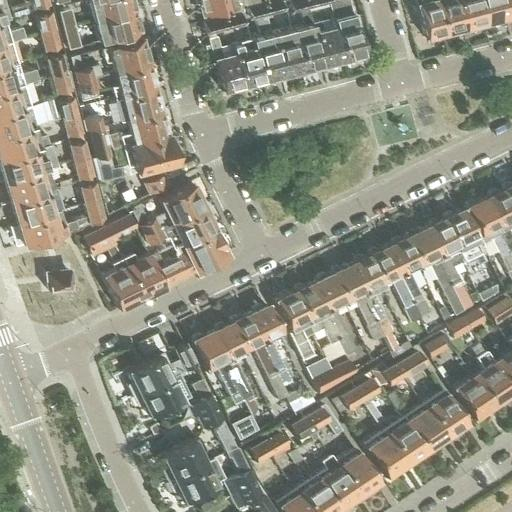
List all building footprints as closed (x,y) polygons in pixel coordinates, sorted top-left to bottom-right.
[(129,0),(85,0),(90,18),(131,7),(129,0)] [(195,0),(199,13),(231,5),(233,4),(232,0),(195,0)] [(243,5),(260,1),(263,0),(232,0),(233,4),(231,5),(232,8),(243,5)] [(263,0),(260,1),(264,16),(269,15),(268,12),(280,9),(277,0),(263,0)] [(285,0),(288,12),(289,14),(297,12),(299,23),(288,26),(299,67),(319,62),(308,21),(305,9),(302,0),(285,0)] [(302,0),(305,9),(326,4),(324,0),(302,0)] [(345,0),(337,2),(339,13),(329,16),(339,57),(360,52),(349,10),(346,0),(345,0)] [(412,0),(421,36),(439,31),(431,0),(412,0)] [(431,0),(439,31),(461,25),(454,0),(431,0)] [(454,0),(461,25),(482,20),(476,0),(454,0)] [(476,0),(482,20),(503,14),(499,0),(476,0)] [(511,0),(499,0),(503,14),(511,12),(511,0)] [(246,18),(252,16),(257,34),(247,37),(258,78),(278,73),(268,31),(264,16),(260,1),(243,5),(246,18)] [(10,8),(13,15),(27,11),(25,3),(10,8)] [(60,26),(81,20),(79,13),(70,15),(68,7),(56,10),(60,26)] [(131,7),(90,18),(96,40),(137,29),(131,7)] [(37,30),(52,26),(47,8),(32,12),(37,30)] [(219,14),(223,31),(229,29),(229,27),(240,24),(236,9),(219,14)] [(223,31),(219,14),(200,19),(203,33),(220,29),(220,31),(223,31)] [(319,62),(339,57),(329,16),(308,21),(319,62)] [(81,21),(81,20),(60,26),(65,48),(77,45),(72,24),(81,21)] [(28,26),(16,29),(18,36),(30,32),(28,26)] [(52,26),(37,30),(41,48),(56,44),(52,26)] [(278,73),(299,67),(288,26),(268,31),(278,73)] [(205,36),(207,47),(218,88),(237,83),(226,42),(216,45),(213,34),(205,36)] [(110,70),(145,61),(139,37),(98,47),(101,59),(107,57),(110,70)] [(247,37),(226,42),(237,83),(258,78),(247,37)] [(0,64),(13,61),(10,50),(1,53),(0,48),(0,64)] [(42,56),(47,74),(63,69),(58,52),(42,56)] [(73,79),(99,73),(96,62),(77,67),(74,54),(68,55),(71,68),(73,79)] [(0,87),(20,82),(13,61),(0,64),(0,87)] [(107,84),(110,97),(152,86),(145,61),(110,70),(113,82),(107,84)] [(66,68),(63,69),(47,74),(52,91),(67,87),(67,86),(71,85),(66,68)] [(101,83),(99,73),(73,79),(77,94),(89,91),(88,87),(93,86),(93,85),(101,83)] [(0,110),(26,103),(20,82),(0,87),(0,110)] [(122,118),(158,109),(152,86),(110,97),(113,107),(118,106),(122,118)] [(58,116),(73,112),(69,94),(53,98),(58,116)] [(0,134),(32,124),(26,103),(0,110),(0,134)] [(110,147),(118,144),(164,133),(158,109),(122,118),(124,127),(106,131),(110,147)] [(82,129),(85,128),(104,123),(103,122),(109,121),(106,110),(97,112),(97,114),(79,118),(82,129)] [(73,112),(58,116),(62,134),(78,130),(73,112)] [(105,127),(104,123),(85,128),(91,152),(106,148),(101,128),(105,127)] [(0,134),(0,157),(34,147),(33,144),(45,141),(42,132),(35,134),(32,124),(0,134)] [(132,171),(173,160),(165,132),(164,133),(118,144),(122,163),(130,161),(132,171)] [(69,159),(85,155),(80,137),(64,142),(69,159)] [(34,149),(34,147),(0,157),(0,174),(2,180),(45,167),(39,147),(34,149)] [(107,154),(106,148),(91,152),(92,155),(89,156),(95,180),(120,174),(118,164),(109,166),(106,154),(107,154)] [(85,155),(69,159),(74,177),(89,173),(85,155)] [(51,188),(45,167),(2,180),(8,201),(42,190),(51,188)] [(140,182),(145,193),(167,182),(161,171),(140,182)] [(75,183),(80,203),(96,198),(91,179),(75,183)] [(136,206),(129,209),(140,232),(200,204),(188,181),(154,197),(160,209),(142,218),(136,206)] [(511,181),(498,188),(511,216),(511,181)] [(511,216),(498,188),(479,197),(505,250),(511,246),(511,242),(503,224),(511,219),(511,216)] [(46,201),(42,190),(8,201),(14,222),(57,209),(54,198),(46,201)] [(66,206),(75,204),(73,197),(64,200),(66,206)] [(511,264),(505,250),(479,197),(460,206),(477,240),(487,236),(511,285),(511,284),(511,264)] [(96,198),(80,203),(85,222),(100,214),(96,198)] [(172,243),(172,245),(210,226),(200,204),(140,232),(145,242),(170,230),(175,240),(172,243)] [(457,208),(437,218),(452,249),(461,244),(470,263),(481,258),(457,208)] [(61,220),(57,209),(14,222),(21,244),(64,231),(75,227),(71,217),(61,220)] [(125,211),(102,222),(108,235),(131,224),(125,211)] [(443,253),(452,249),(437,218),(419,226),(454,298),(463,294),(443,253)] [(118,255),(108,235),(102,222),(79,233),(88,255),(103,247),(109,259),(106,261),(109,268),(98,274),(114,306),(137,295),(118,255)] [(160,262),(155,253),(147,257),(160,283),(223,253),(210,226),(172,245),(171,257),(160,262)] [(419,226),(400,235),(415,266),(425,261),(450,312),(459,308),(454,298),(419,226)] [(405,272),(415,266),(400,235),(382,244),(416,315),(424,311),(405,272)] [(144,249),(147,257),(155,253),(158,251),(153,242),(143,247),(144,249)] [(363,254),(378,284),(387,280),(407,321),(417,316),(416,315),(382,244),(363,254)] [(129,250),(118,255),(137,295),(160,283),(147,257),(144,249),(131,255),(129,250)] [(367,290),(378,284),(363,254),(344,263),(379,335),(386,350),(395,345),(388,331),(367,290)] [(344,263),(326,272),(341,303),(350,298),(370,339),(379,335),(344,263)] [(42,270),(43,276),(44,288),(67,286),(65,268),(42,270)] [(331,308),(341,303),(326,272),(307,281),(335,338),(345,358),(351,355),(349,350),(351,349),(331,308)] [(325,343),(335,338),(307,281),(288,290),(303,321),(312,317),(325,343)] [(472,290),(476,297),(477,300),(492,291),(493,282),(492,281),(472,290)] [(269,299),(297,356),(306,352),(299,336),(308,332),(303,321),(288,290),(269,299)] [(493,322),(511,309),(502,296),(484,308),(493,322)] [(262,303),(243,312),(283,394),(281,395),(291,414),(311,403),(304,391),(294,396),(291,390),(266,339),(277,334),(262,303)] [(436,309),(439,316),(440,318),(446,316),(441,307),(436,309)] [(458,316),(467,328),(481,320),(473,307),(458,316)] [(273,399),(281,395),(283,394),(243,312),(224,321),(239,352),(249,347),(273,399)] [(467,328),(458,316),(442,325),(450,337),(467,328)] [(205,330),(245,412),(252,408),(250,403),(228,357),(239,352),(224,321),(205,330)] [(423,332),(431,328),(428,321),(420,325),(423,332)] [(240,422),(228,429),(234,438),(253,427),(246,415),(245,412),(205,330),(186,340),(201,370),(210,366),(235,417),(237,416),(240,422)] [(419,345),(427,357),(442,348),(442,347),(443,345),(446,350),(451,347),(441,332),(419,345)] [(405,339),(397,343),(400,349),(408,345),(405,339)] [(179,370),(191,364),(180,341),(168,347),(174,359),(165,363),(159,351),(120,370),(120,371),(122,370),(133,392),(165,376),(170,374),(173,372),(179,370)] [(511,350),(509,346),(489,360),(509,390),(511,387),(511,350)] [(470,356),(477,367),(469,373),(488,403),(509,390),(489,360),(481,349),(470,356)] [(392,361),(400,376),(421,363),(412,350),(392,361)] [(351,370),(345,358),(325,367),(326,367),(332,381),(351,370)] [(374,366),(367,370),(379,388),(382,386),(381,385),(384,384),(384,385),(400,376),(392,361),(376,371),(374,366)] [(332,381),(326,367),(314,373),(321,387),(332,381)] [(351,385),(359,399),(368,415),(372,412),(363,397),(379,388),(367,370),(363,372),(366,377),(351,385)] [(469,373),(447,387),(467,417),(488,403),(469,373)] [(170,387),(165,376),(133,392),(144,415),(142,415),(142,416),(182,397),(176,384),(170,387)] [(198,378),(186,383),(193,397),(181,404),(187,416),(191,414),(211,404),(198,378)] [(337,412),(359,399),(351,385),(329,398),(337,412)] [(391,388),(383,393),(391,406),(399,401),(391,388)] [(438,388),(418,402),(440,435),(460,422),(438,388)] [(398,416),(420,449),(440,435),(418,402),(398,416)] [(220,451),(231,446),(211,404),(191,414),(192,415),(198,428),(210,422),(213,428),(209,430),(220,451)] [(316,405),(302,414),(310,427),(322,421),(331,434),(338,429),(321,404),(316,407),(316,405)] [(310,427),(302,414),(285,423),(280,426),(288,440),(303,431),(313,448),(317,446),(308,429),(310,427)] [(398,416),(378,428),(400,462),(420,449),(398,416)] [(357,443),(379,476),(400,462),(378,428),(357,443)] [(260,438),(268,451),(270,456),(283,448),(273,430),(260,438)] [(156,455),(166,477),(199,461),(195,451),(200,449),(194,436),(154,455),(155,456),(156,455)] [(250,462),(268,451),(260,438),(239,450),(247,465),(251,464),(250,462)] [(231,446),(220,451),(220,452),(206,459),(207,463),(215,459),(216,462),(223,458),(223,457),(226,456),(234,472),(218,480),(226,494),(250,478),(232,447),(231,446)] [(350,447),(330,461),(352,494),(373,480),(350,447)] [(299,458),(292,448),(284,453),(291,463),(299,458)] [(310,474),(332,507),(352,494),(330,461),(325,454),(317,460),(321,466),(310,474)] [(199,461),(166,477),(177,502),(216,483),(210,470),(205,473),(199,461)] [(310,474),(290,487),(306,511),(324,511),(332,507),(310,474)] [(232,506),(243,501),(260,492),(250,478),(226,494),(232,506)] [(269,501),(276,511),(306,511),(290,487),(269,501)] [(272,510),(260,492),(243,501),(247,507),(249,511),(268,511),(270,511),(272,510)] [(237,511),(247,507),(243,501),(232,506),(235,511),(237,511)]
